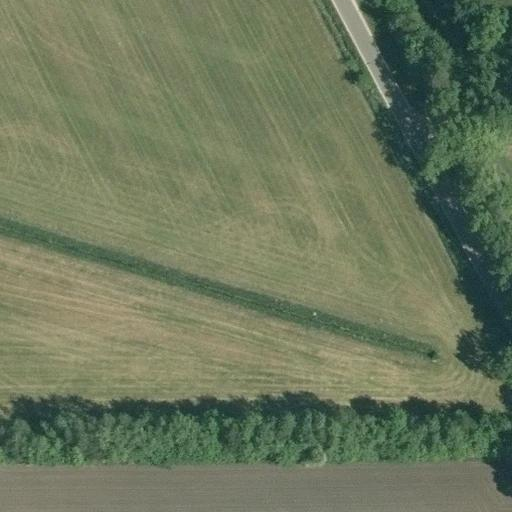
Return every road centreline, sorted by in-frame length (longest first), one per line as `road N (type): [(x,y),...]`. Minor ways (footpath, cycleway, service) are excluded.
road 1 (tertiary): [(511,322),(419,146)]
road 2 (tertiary): [(419,146),(339,0)]
